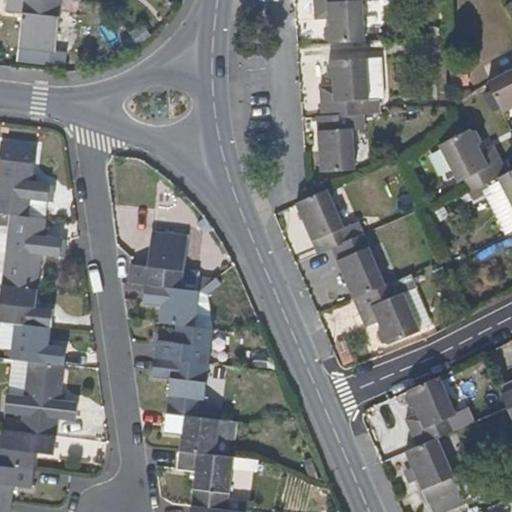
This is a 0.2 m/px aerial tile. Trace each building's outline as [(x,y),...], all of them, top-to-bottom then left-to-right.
[(53,53),(60,0),(56,0),(6,0),(5,12),(22,15),(18,50),(53,53)] [(364,42),(360,1),(381,0),(313,0),(315,19),(329,19),(330,25),(325,28),(326,40),(331,42),(331,44),(364,42)] [(382,98),(381,57),(332,60),(327,65),(328,76),(334,79),(334,86),(321,86),(322,117),(351,115),(377,113),(376,98),(382,98)] [(511,108),(511,70),(489,82),(504,113),(511,108)] [(354,170),(351,115),(322,117),(319,117),(322,171),(354,170)] [(511,171),(511,168),(500,143),(483,151),(480,146),(482,140),(477,131),(473,131),(471,130),(440,145),(459,181),(465,179),(472,192),(498,179),(499,178),(511,171)] [(35,146),(0,142),(0,213),(9,215),(27,217),(29,199),(47,202),(49,184),(31,181),(35,146)] [(511,171),(499,178),(511,203),(511,171)] [(349,241),(328,191),(323,193),(298,205),(318,255),(319,255),(331,249),(349,241)] [(45,219),(47,202),(29,199),(27,217),(45,219)] [(58,257),(60,239),(42,237),(45,219),(27,217),(9,215),(0,286),(36,290),(40,255),(58,257)] [(129,265),(127,282),(145,285),(199,292),(200,282),(183,279),(188,237),(151,232),(147,267),(129,265)] [(384,286),(362,236),(349,241),(331,249),(353,300),(384,286)] [(206,295),(217,286),(212,281),(210,282),(205,288),(206,295)] [(206,295),(205,288),(210,282),(200,282),(199,292),(195,328),(212,330),(206,295)] [(418,332),(402,294),(396,297),(390,284),(384,286),(353,300),(365,327),(377,322),(380,329),(376,334),(381,344),(385,343),(387,345),(418,332)] [(195,328),(199,292),(145,285),(143,303),(161,305),(158,324),(177,325),(195,328)] [(33,308),(36,290),(0,286),(0,287),(0,322),(49,328),(51,310),(33,308)] [(48,346),(49,328),(13,324),(10,360),(27,362),(63,365),(65,349),(48,346)] [(208,366),(212,330),(195,328),(177,325),(174,344),(157,341),(154,360),(208,366)] [(201,418),(208,366),(154,360),(151,378),(170,379),(165,415),(201,418)] [(59,401),(63,365),(27,362),(22,397),(4,395),(3,413),(20,415),(18,432),(54,436),(57,420),(74,422),(77,404),(59,401)] [(455,415),(439,376),(432,380),(412,389),(409,394),(413,403),(418,404),(422,412),(405,418),(418,447),(437,440),(455,431),(449,418),(455,415)] [(511,379),(499,385),(511,415),(511,379)] [(214,456),(219,421),(201,418),(165,415),(163,432),(181,434),(178,452),(214,456)] [(52,455),(54,436),(18,432),(1,430),(0,434),(0,465),(32,471),(34,452),(52,455)] [(459,490),(437,440),(418,447),(405,453),(427,503),(459,490)] [(225,511),(232,459),(214,456),(178,452),(176,469),(195,472),(190,507),(225,511)] [(30,488),(32,471),(0,465),(0,503),(10,505),(12,486),(30,488)] [(0,511),(9,511),(10,505),(0,503),(0,511)]
